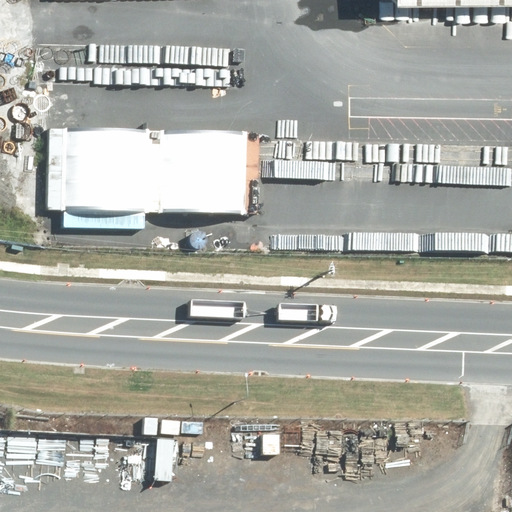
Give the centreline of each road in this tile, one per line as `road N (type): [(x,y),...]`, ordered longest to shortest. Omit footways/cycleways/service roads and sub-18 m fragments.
road 1 (secondary): [(0,319),(511,344)]
road 2 (unknown): [(284,0),(305,39),(324,52),(511,60)]
